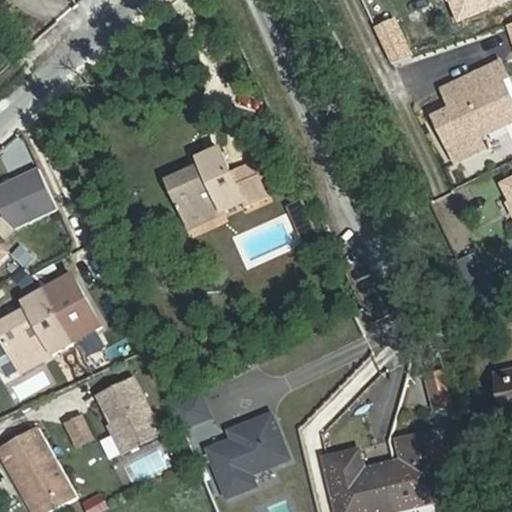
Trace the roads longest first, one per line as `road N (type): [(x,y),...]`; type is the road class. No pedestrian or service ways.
road 1 (residential): [(379,280),(257,0)]
road 2 (residential): [(0,123),(138,0)]
